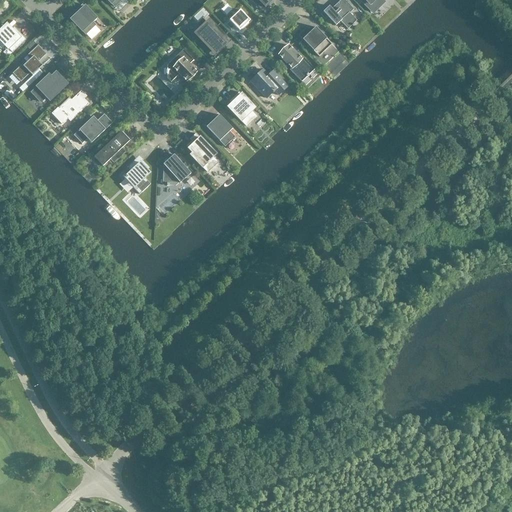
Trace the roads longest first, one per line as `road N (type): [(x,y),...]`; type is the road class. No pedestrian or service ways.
road 1 (unclassified): [(491,97),(99,474)]
road 2 (residential): [(43,15),(157,137),(297,0)]
road 3 (unclassified): [(99,474),(53,408),(0,294)]
road 4 (unclassified): [(0,331),(50,431),(84,469),(99,474)]
